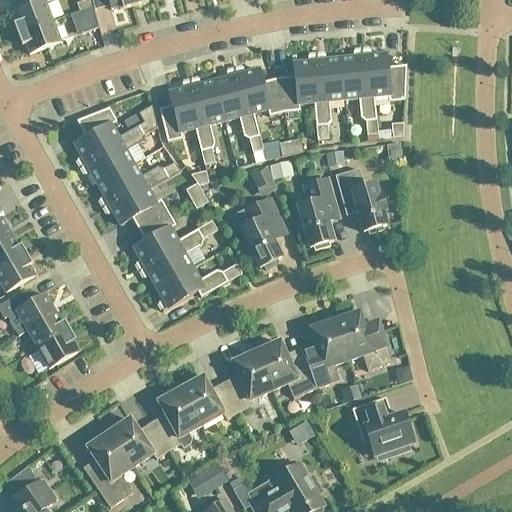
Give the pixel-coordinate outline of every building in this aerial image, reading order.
[(91,0),(93,3),(104,0),(108,0),(111,11),(122,8),(133,5),(131,0),(91,0)] [(131,0),(133,5),(134,8),(145,5),(144,2),(151,0),(131,0)] [(18,36),(53,23),(44,1),(13,14),(17,24),(13,25),(18,36)] [(99,29),(93,8),(77,15),(82,36),(99,29)] [(53,23),(18,36),(22,47),(25,46),(29,56),(61,44),(53,23)] [(371,51),(362,52),(366,93),(374,92),(375,99),(389,98),(390,103),(405,102),(406,75),(406,67),(387,69),(386,55),(371,56),(371,51)] [(354,58),(340,60),(345,102),(359,101),(361,119),(365,121),(366,121),(368,137),(378,136),(375,99),(374,92),(366,93),(362,52),(353,53),(354,58)] [(325,56),(317,57),(321,98),(314,98),(314,105),(318,142),(329,141),(327,125),(328,125),(332,122),(330,104),(345,102),(340,60),(326,61),(325,56)] [(295,78),(279,80),(285,114),(301,112),(300,107),(314,105),(314,98),(321,98),(317,57),(308,58),(309,63),(294,64),(295,78)] [(243,69),(235,71),(245,111),(252,109),(254,115),(268,112),(269,117),(285,114),(279,80),(263,84),(259,70),(244,74),(243,69)] [(228,78),(214,82),(225,123),(239,119),(244,137),(248,139),(249,139),(253,154),(263,151),(254,115),(252,109),(245,111),(235,71),(226,73),(228,78)] [(199,80),(191,83),(201,122),(194,124),(195,131),(205,167),(215,164),(211,148),(212,148),(215,145),(210,126),(225,123),(214,82),(200,86),(199,80)] [(201,122),(191,83),(182,85),(183,90),(169,94),(173,107),(159,111),(168,144),(183,140),(181,134),(195,131),(194,124),(201,122)] [(144,125),(118,139),(112,142),(116,149),(81,169),(85,177),(90,174),(97,186),(133,166),(126,153),(143,144),(145,138),(158,131),(152,109),(139,116),(144,125)] [(112,142),(118,139),(111,126),(117,124),(109,110),(77,123),(86,139),(74,146),(81,159),(77,162),(81,169),(116,149),(112,142)] [(403,139),(404,125),(392,126),(393,140),(403,139)] [(281,159),(303,155),(300,142),(279,146),(281,159)] [(328,169),(345,167),(343,153),(326,156),(328,169)] [(140,179),(133,166),(97,186),(104,199),(99,201),(104,209),(136,190),(139,197),(148,193),(180,175),(174,166),(163,172),(163,171),(157,170),(140,179)] [(259,199),(277,192),(267,169),(250,175),(259,199)] [(358,214),(364,233),(368,232),(369,236),(384,232),(382,228),(387,226),(383,213),(386,212),(382,198),(379,199),(374,185),(364,188),(359,171),(335,178),(347,218),(347,217),(346,214),(354,212),(358,214)] [(209,185),(206,174),(191,177),(197,185),(186,191),(197,211),(209,205),(199,188),(209,185)] [(298,208),(310,250),(314,248),(315,252),(330,248),(329,244),(333,243),(326,219),(338,216),(328,181),(304,188),(309,205),(298,208)] [(136,190),(104,209),(108,216),(112,214),(120,227),(132,220),(139,231),(167,216),(160,203),(154,205),(148,193),(139,197),(136,190)] [(281,259),(271,237),(285,230),(287,235),(287,234),(271,200),(245,213),(251,226),(241,230),(260,269),(264,268),(265,271),(279,265),(278,261),(281,259)] [(167,216),(139,231),(145,242),(133,250),(140,263),(136,265),(140,273),(173,254),(169,248),(175,244),(169,232),(174,229),(167,216)] [(0,220),(0,246),(13,239),(2,220),(0,220)] [(173,254),(140,273),(144,280),(149,278),(156,290),(189,270),(182,257),(203,246),(205,241),(205,240),(218,232),(213,223),(175,244),(169,248),(173,254)] [(13,239),(0,246),(0,271),(26,257),(21,247),(18,249),(13,239)] [(26,257),(0,271),(0,284),(6,294),(35,278),(29,267),(32,266),(26,257)] [(196,283),(189,270),(156,290),(163,302),(158,305),(163,313),(198,293),(201,299),(242,276),(237,266),(223,274),(222,274),(217,272),(196,283)] [(56,315),(45,296),(28,306),(21,294),(0,306),(0,313),(4,321),(7,319),(18,337),(27,332),(56,315)] [(359,314),(335,323),(349,362),(363,357),(368,373),(392,364),(380,329),(378,323),(364,328),(359,314)] [(56,315),(27,332),(38,351),(67,334),(70,333),(64,323),(62,325),(56,315)] [(349,362),(335,323),(310,331),(316,348),(314,352),(303,356),(316,391),(339,383),(334,367),(349,362)] [(67,334),(38,351),(49,370),(78,354),(73,344),(75,343),(70,333),(67,334)] [(316,391),(303,356),(291,361),(287,359),(280,343),(256,354),(273,392),(287,386),(294,401),(316,391)] [(239,384),(227,389),(239,414),(253,408),(250,402),(273,392),(256,354),(233,364),(240,380),(239,384)] [(412,382),(409,368),(395,371),(398,385),(412,382)] [(239,414),(227,389),(216,396),(212,394),(204,379),(181,391),(201,428),(223,415),(226,421),(239,414)] [(166,423),(155,429),(169,452),(181,446),(183,450),(191,446),(192,441),(189,435),(201,428),(181,391),(158,404),(167,419),(166,423)] [(414,445),(404,414),(392,418),(386,400),(352,411),(364,445),(369,443),(374,458),(391,453),(393,457),(410,451),(409,447),(414,445)] [(130,420),(109,435),(132,470),(153,455),(157,461),(169,452),(155,429),(144,436),(140,435),(130,420)] [(132,470),(109,435),(87,449),(97,464),(97,468),(87,475),(110,510),(133,495),(121,477),(132,470)] [(52,445),(41,453),(53,470),(64,462),(52,445)] [(272,483),(252,495),(245,484),(232,491),(245,511),(251,507),(254,511),(322,511),(321,509),(324,507),(317,496),(322,493),(313,477),(308,480),(299,466),(296,468),(293,463),(280,471),(283,476),(272,482),(272,483)] [(217,465),(187,484),(199,502),(229,483),(217,465)] [(11,498),(34,482),(36,481),(28,469),(3,487),(11,498)] [(46,511),(45,510),(58,501),(43,480),(17,499),(25,510),(22,511),(46,511)] [(183,484),(172,489),(180,507),(191,502),(183,484)] [(230,511),(224,501),(205,511),(230,511)]
